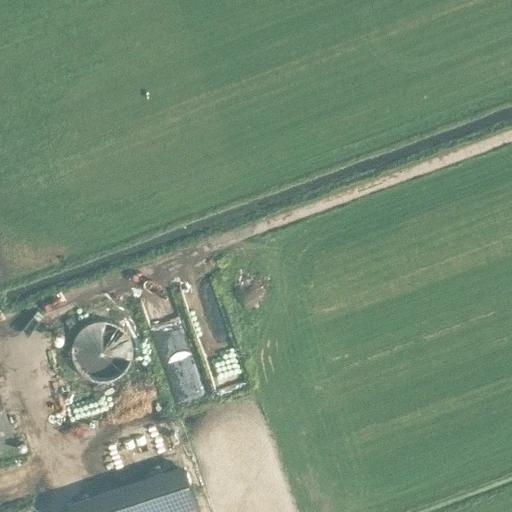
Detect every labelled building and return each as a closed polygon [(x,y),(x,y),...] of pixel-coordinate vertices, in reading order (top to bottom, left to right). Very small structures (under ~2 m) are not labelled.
[(176,279),(212,394),(245,384),(209,269),(176,279)] [(72,346),(72,349),(72,352),(72,354),(73,356),(73,358),(74,360),(76,364),(77,366),(80,369),(81,371),(83,373),(85,374),(86,375),(90,377),(94,379),(97,379),(99,379),(103,380),(105,380),(110,379),(112,378),(114,377),(118,375),(120,374),(123,371),(126,368),(129,365),(130,363),(130,361),(131,359),(132,356),(132,354),(133,352),(133,350),(133,348),(132,345),(132,343),(132,341),(131,339),(130,337),(129,335),(128,333),(127,331),(124,328),(122,326),(119,324),(115,322),(113,321),(111,320),(106,319),(102,319),(98,319),(96,320),(93,320),(89,322),(85,324),(82,327),(80,328),(79,330),(78,332),(76,334),(75,336),(74,338),(74,340),(73,342),(73,344),(72,346)] [(191,350),(159,355),(163,380),(195,375),(191,350)] [(0,396),(0,448),(15,444),(0,396)] [(142,436),(167,428),(157,399),(118,411),(123,425),(137,421),(142,436)] [(180,457),(62,499),(66,511),(183,511),(198,507),(180,457)] [(37,463),(0,472),(0,506),(45,494),(37,463)]
